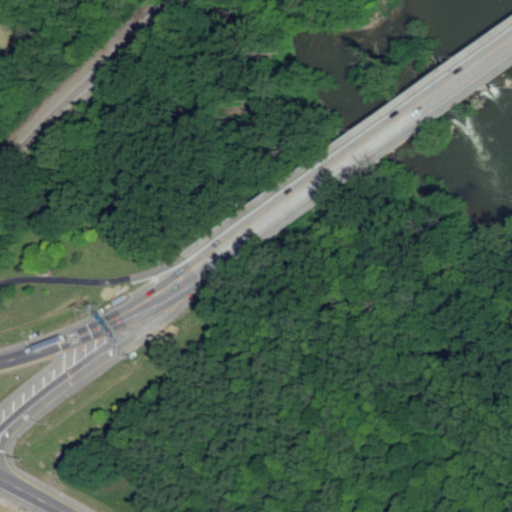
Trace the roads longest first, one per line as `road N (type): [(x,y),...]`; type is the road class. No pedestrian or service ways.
road 1 (primary): [(511,50),(199,273)]
road 2 (primary): [(111,340),(66,394),(45,453),(54,511)]
road 3 (secondary): [(111,340),(0,418)]
